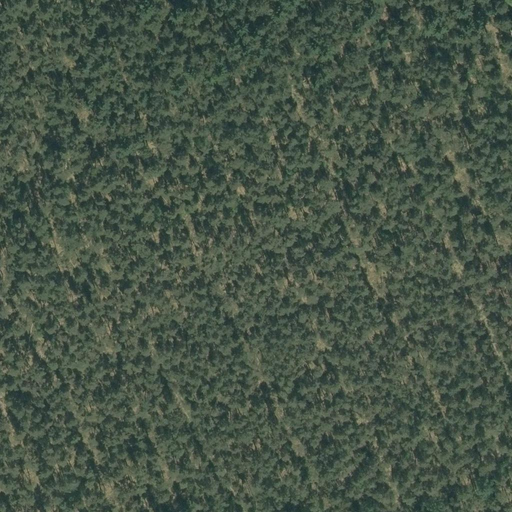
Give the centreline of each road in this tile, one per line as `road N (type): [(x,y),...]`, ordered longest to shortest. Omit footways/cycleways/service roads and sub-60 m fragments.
road 1 (track): [(0,184),(98,159),(424,44),(511,30)]
road 2 (track): [(348,511),(511,436)]
